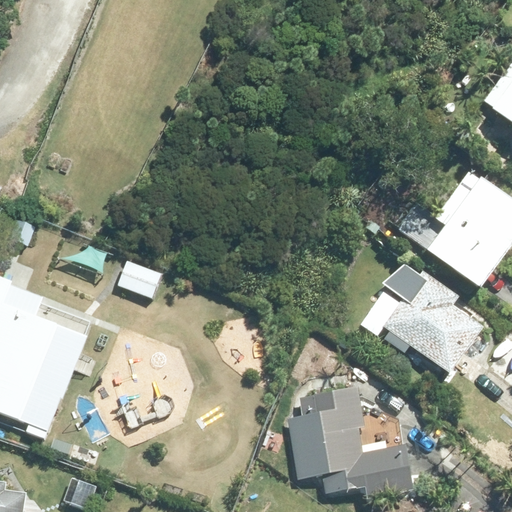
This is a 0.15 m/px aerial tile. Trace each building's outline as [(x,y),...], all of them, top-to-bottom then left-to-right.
[(511,75),(486,110),(501,121),(496,127),(511,139),(511,75)] [(453,127),(441,141),(460,156),(471,141),(453,127)] [(437,264),(434,268),(488,311),(511,279),(511,213),(473,183),(420,251),(437,264)] [(19,230),(12,248),(29,254),(36,237),(19,230)] [(119,294),(156,309),(166,285),(129,269),(119,294)] [(385,336),(395,342),(390,350),(401,358),(406,351),(455,387),(488,342),(455,318),(462,308),(426,282),(419,290),(406,280),(393,296),(407,306),(385,336)] [(0,422),(31,436),(29,442),(47,449),(91,348),(84,345),(91,327),(0,288),(0,422)] [(289,428),(300,489),(326,488),(329,505),(370,501),(371,511),(380,511),(420,509),(412,464),(410,465),(404,431),(375,417),(364,419),(361,402),(302,409),(305,426),(289,428)] [(77,482),(66,510),(73,511),(92,511),(100,491),(77,482)] [(6,500),(8,490),(0,488),(0,511),(34,511),(36,507),(27,506),(28,502),(6,500)]
